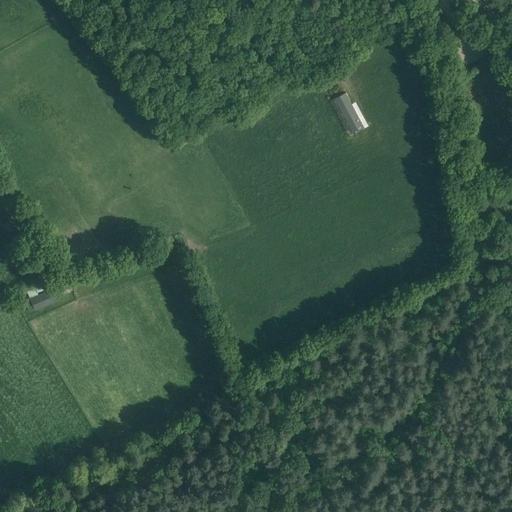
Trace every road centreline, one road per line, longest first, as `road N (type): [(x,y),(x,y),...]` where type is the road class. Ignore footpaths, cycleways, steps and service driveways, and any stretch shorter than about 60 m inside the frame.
road 1 (track): [(483,271),(446,385),(408,431),(273,511)]
road 2 (track): [(435,0),(477,264)]
road 3 (track): [(233,393),(341,478)]
